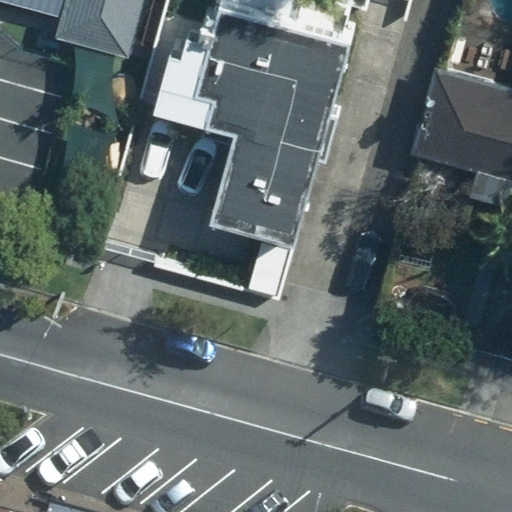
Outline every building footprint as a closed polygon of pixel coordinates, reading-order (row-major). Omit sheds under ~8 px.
[(52,38),(75,44),(81,45),(66,102),(105,112),(120,52),(129,54),(143,0),(0,0),(0,2),(57,17),(52,38)] [(291,221),(339,0),(198,0),(189,47),(167,42),(152,108),(230,125),(213,204),(291,221)] [(511,83),(433,67),(416,149),(511,169),(511,199),(499,262),(511,264),(511,83)] [(113,126),(63,114),(40,209),(91,221),(113,126)] [(0,511),(2,511),(14,483),(0,478),(0,511)]
